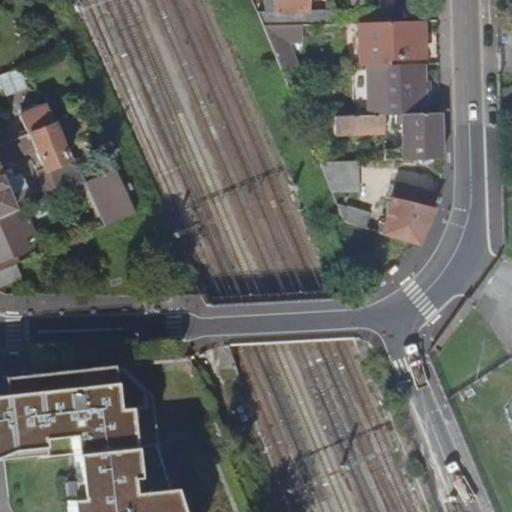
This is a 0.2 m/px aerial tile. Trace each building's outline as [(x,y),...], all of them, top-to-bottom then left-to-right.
[(266,0),(271,28),(301,27),(336,26),(336,12),(308,13),(306,0),(266,0)] [(351,0),(352,8),(363,8),(362,0),(351,0)] [(357,26),(359,70),(387,69),(387,61),(423,61),(422,24),(357,26)] [(263,28),(270,45),(290,44),(302,43),(301,27),(271,28),(263,28)] [(270,45),(281,72),(290,72),(290,44),(270,45)] [(0,79),(0,92),(5,91),(8,97),(28,89),(25,80),(31,77),(27,68),(0,79)] [(410,111),(426,111),(424,68),(387,69),(389,118),(410,117),(410,111)] [(30,136),(0,148),(0,202),(8,199),(7,198),(28,189),(23,177),(9,183),(7,178),(1,180),(0,178),(0,163),(35,148),(45,171),(39,174),(49,197),(65,190),(67,192),(89,183),(99,179),(95,169),(82,174),(72,152),(70,152),(65,139),(61,141),(55,127),(53,127),(44,104),(35,108),(36,112),(22,118),(30,136)] [(35,108),(20,114),(22,118),(36,112),(35,108)] [(403,126),(404,152),(386,153),(385,155),(378,155),(378,163),(443,161),(441,116),(410,117),(389,118),(336,120),(337,139),(386,138),(386,127),(403,126)] [(55,127),(61,141),(65,139),(59,125),(55,127)] [(95,169),(99,179),(117,172),(112,161),(95,169)] [(320,165),(333,195),(360,194),(359,164),(320,165)] [(89,183),(108,227),(136,215),(117,172),(99,179),(89,183)] [(397,188),(383,236),(417,247),(441,198),(397,188)] [(8,199),(13,211),(14,214),(34,206),(35,205),(28,189),(7,198),(8,199)] [(34,206),(38,215),(56,207),(52,198),(35,205),(34,206)] [(8,199),(0,202),(0,217),(13,211),(8,199)] [(338,208),(344,223),(345,225),(367,232),(371,218),(338,208)] [(13,211),(0,217),(0,220),(14,214),(13,211)] [(0,220),(0,273),(12,268),(9,260),(30,251),(25,239),(35,235),(29,220),(19,224),(14,214),(0,220)] [(0,273),(0,289),(23,279),(17,266),(12,268),(0,273)] [(0,455),(7,452),(39,450),(40,459),(70,456),(130,449),(156,447),(150,397),(120,366),(0,378),(2,396),(0,395),(0,455)] [(130,449),(70,456),(75,504),(64,505),(64,511),(176,511),(171,493),(128,497),(126,481),(134,480),(130,449)]
